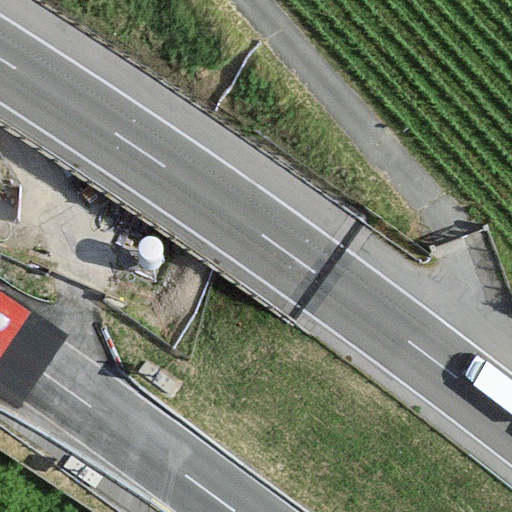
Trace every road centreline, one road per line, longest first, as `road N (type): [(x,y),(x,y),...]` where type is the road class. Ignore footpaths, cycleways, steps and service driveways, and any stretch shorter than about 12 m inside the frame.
road 1 (motorway): [(511,418),(323,276),(0,56)]
road 2 (motorway): [(0,337),(235,511)]
